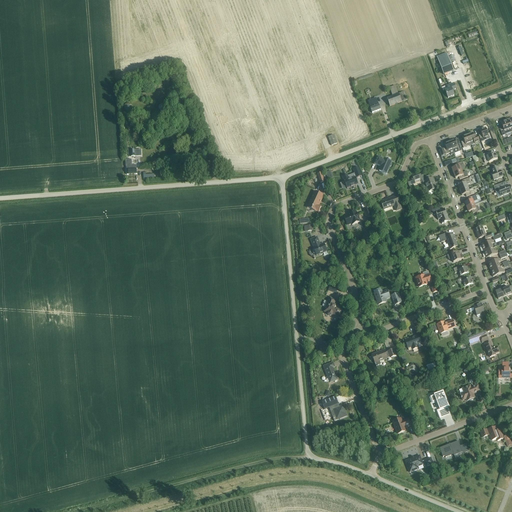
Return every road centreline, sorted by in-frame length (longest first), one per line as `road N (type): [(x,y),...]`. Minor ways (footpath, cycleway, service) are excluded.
road 1 (unclassified): [(370,475),(307,451),(281,177)]
road 2 (unclassified): [(281,177),(0,198)]
road 3 (residential): [(354,325),(362,308),(330,213),(398,183),(415,144),(429,139)]
road 4 (unclassified): [(281,177),(511,90)]
road 5 (track): [(73,511),(266,460),(311,456)]
road 6 (residential): [(487,290),(429,139)]
road 7 (residential): [(354,325),(374,331),(487,290)]
road 8 (residential): [(382,451),(511,405)]
road 9 (residential): [(382,451),(342,355),(354,325)]
